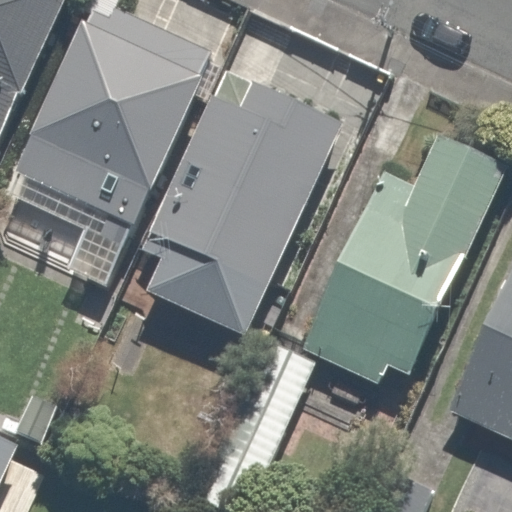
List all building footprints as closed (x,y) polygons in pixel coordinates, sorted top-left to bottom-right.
[(0,0),(0,147),(72,0),(0,0)] [(191,46),(99,3),(9,195),(88,232),(68,273),(114,295),(215,78),(183,63),(191,46)] [(163,260),(150,288),(248,337),(349,133),(232,75),(145,251),(163,260)] [(388,362),(416,377),(480,264),(468,258),(511,179),(511,173),(447,137),(420,186),(395,172),(298,345),(374,387),(388,362)] [(511,281),(452,409),(511,436),(511,281)] [(256,511),(316,363),(261,341),(198,501),(226,511),(256,511)] [(0,511),(29,511),(46,478),(20,465),(28,448),(0,434),(0,511)]
